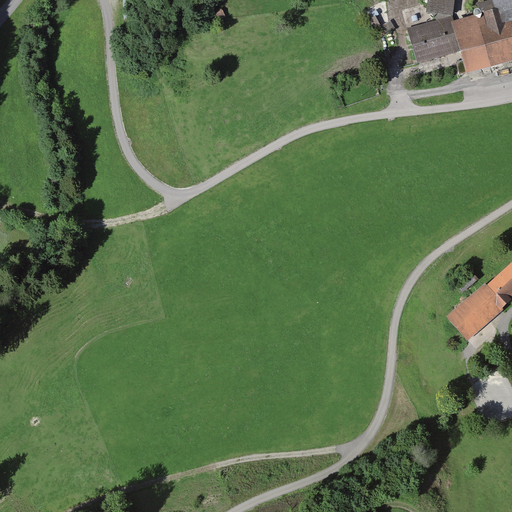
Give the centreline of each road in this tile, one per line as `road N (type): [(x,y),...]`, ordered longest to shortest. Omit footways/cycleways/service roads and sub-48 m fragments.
road 1 (residential): [(511,97),(308,129),(180,194),(154,184),(123,139),(103,0)]
road 2 (track): [(358,449),(243,458),(70,511)]
road 3 (track): [(180,194),(150,213),(88,224),(45,217)]
